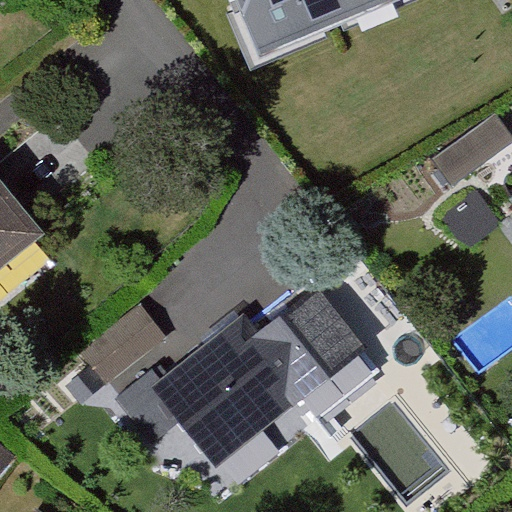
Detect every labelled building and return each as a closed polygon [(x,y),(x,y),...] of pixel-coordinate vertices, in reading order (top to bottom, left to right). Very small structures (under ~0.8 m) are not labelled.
[(427,0),(235,0),(263,71),(429,3),(427,0)] [(435,158),(452,183),(511,139),(511,133),(498,113),(435,158)] [(0,287),(61,241),(1,163),(0,164),(0,287)] [(213,459),(362,347),(313,282),(255,330),(244,313),(154,380),(213,459)] [(140,303),(84,350),(109,380),(165,334),(140,303)] [(74,357),(53,375),(67,391),(88,373),(74,357)]
